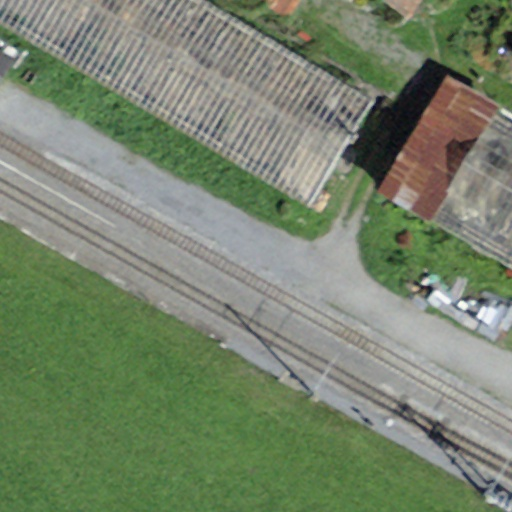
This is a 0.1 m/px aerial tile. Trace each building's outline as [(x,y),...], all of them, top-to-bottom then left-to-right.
[(376,95),(215,0),(0,0),(0,24),(310,207),(376,95)] [(261,0),(287,17),(299,0),(261,0)] [(382,0),(408,18),(420,0),(382,0)] [(0,49),(0,90),(15,56),(0,49)] [(436,223),(500,116),(444,81),(378,190),(436,223)] [(511,123),(500,116),(436,223),(511,267),(511,123)]
